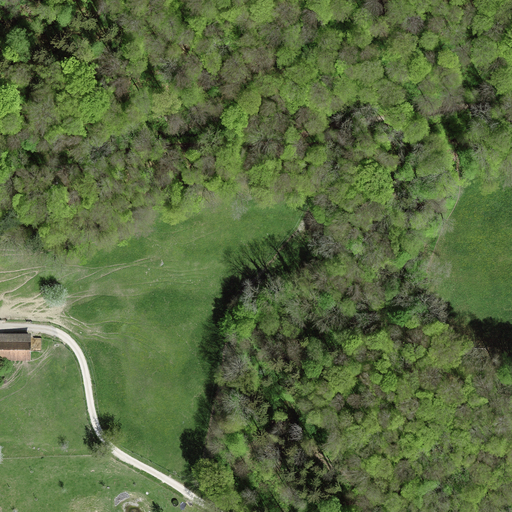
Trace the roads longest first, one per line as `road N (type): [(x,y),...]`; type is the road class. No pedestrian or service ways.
road 1 (track): [(511,115),(473,103),(357,119),(272,143),(153,145),(62,175),(0,165)]
road 2 (unclassified): [(0,328),(43,329),(71,344),(103,440),(217,511)]
